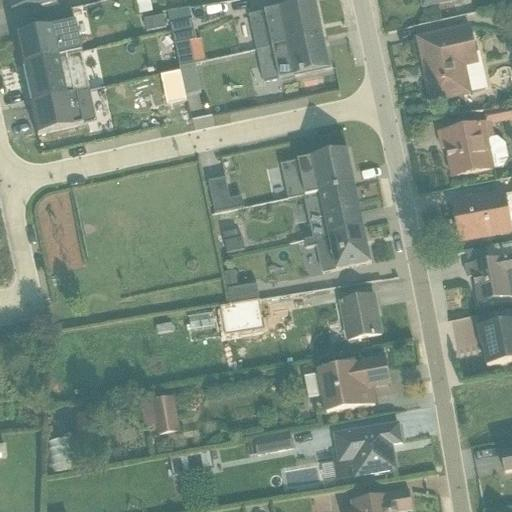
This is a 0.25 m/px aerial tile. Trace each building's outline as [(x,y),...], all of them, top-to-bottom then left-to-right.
[(2,0),(7,17),(41,10),(39,0),(2,0)] [(122,0),(126,20),(145,16),(141,0),(122,0)] [(417,0),(421,14),(455,7),(453,0),(417,0)] [(255,56),(320,41),(312,7),(247,22),(255,56)] [(67,16),(30,24),(34,39),(13,43),(20,72),(77,59),(67,16)] [(164,49),(186,43),(181,22),(159,27),(164,49)] [(476,70),(467,28),(412,39),(427,111),(469,102),(463,73),(476,70)] [(262,89),(327,74),(320,41),(255,56),(262,89)] [(77,59),(20,72),(28,111),(85,98),(77,59)] [(171,69),(177,131),(197,129),(191,67),(171,69)] [(500,71),(487,72),(490,91),(503,89),(500,71)] [(85,98),(28,111),(35,142),(92,130),(85,98)] [(506,127),(507,114),(476,113),(476,125),(506,127)] [(448,183),(492,173),(482,127),(438,137),(448,183)] [(291,203),(350,190),(342,156),(284,169),(291,203)] [(291,203),(300,241),(358,228),(350,190),(291,203)] [(457,251),(509,241),(500,197),(448,207),(457,251)] [(309,281),(367,268),(358,228),(300,241),(309,281)] [(511,275),(511,259),(463,269),(471,310),(509,302),(504,277),(511,275)] [(220,304),(249,300),(246,283),(217,287),(220,304)] [(345,348),(382,341),(374,299),(337,305),(345,348)] [(229,335),(260,333),(257,301),(226,304),(229,335)] [(511,365),(511,325),(473,333),(481,372),(511,365)] [(389,391),(384,361),(312,373),(319,419),(374,410),(371,394),(389,391)] [(148,427),(149,437),(163,436),(161,402),(129,404),(131,428),(148,427)] [(401,447),(398,427),(332,438),(337,470),(352,468),(354,482),(395,475),(391,449),(401,447)] [(248,456),(283,449),(281,440),(247,447),(248,456)] [(57,474),(56,442),(34,443),(35,475),(57,474)] [(244,444),(226,447),(228,465),(247,462),(244,444)] [(158,459),(162,478),(200,470),(196,451),(158,459)] [(511,455),(496,459),(500,479),(511,476),(511,455)] [(409,511),(407,496),(348,505),(348,511),(409,511)]
